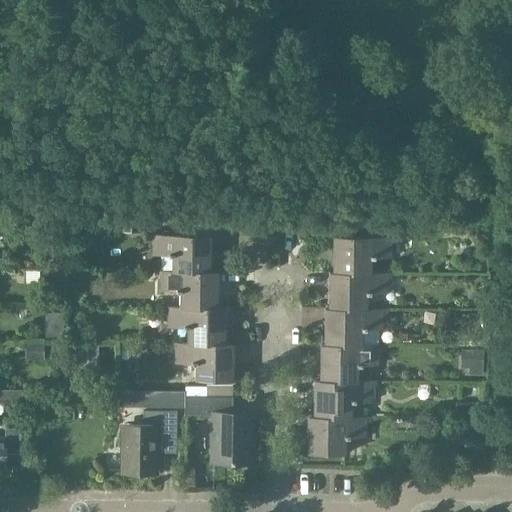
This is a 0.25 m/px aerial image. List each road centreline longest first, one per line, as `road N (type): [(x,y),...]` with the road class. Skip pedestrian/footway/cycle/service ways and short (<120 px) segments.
road 1 (residential): [(276,511),(276,281)]
road 2 (residential): [(511,488),(420,489),(394,511)]
